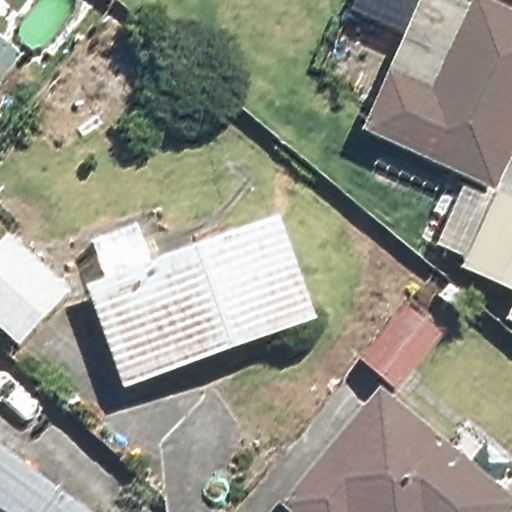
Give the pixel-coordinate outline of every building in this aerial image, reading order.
[(356,134),(487,192),(511,136),(511,22),(464,1),(422,92),(383,75),(356,134)] [(0,8),(0,121),(8,128),(35,96),(7,72),(18,59),(0,44),(0,37),(14,20),(0,8)] [(511,208),(494,201),(463,275),(511,295),(511,208)] [(84,290),(119,389),(308,323),(273,224),(84,290)] [(0,232),(0,334),(14,348),(65,292),(0,233),(0,232)] [(386,393),(439,349),(408,313),(356,357),(386,393)] [(509,511),(511,510),(366,387),(265,504),(274,511),(509,511)] [(79,511),(0,450),(0,511),(79,511)]
